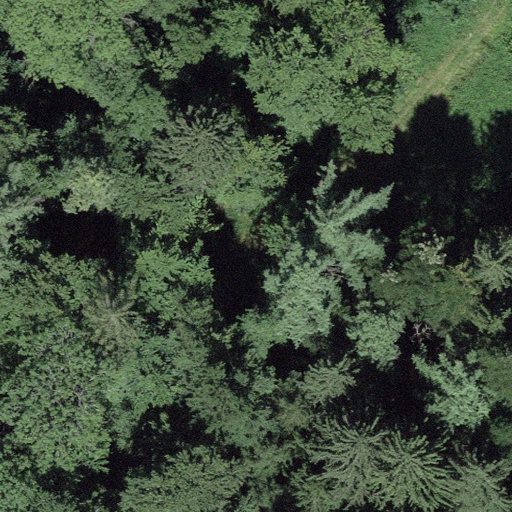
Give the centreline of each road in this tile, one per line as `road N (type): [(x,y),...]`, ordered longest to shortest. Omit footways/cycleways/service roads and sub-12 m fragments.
road 1 (track): [(29,230),(152,278),(257,269),(356,187),(491,0)]
road 2 (track): [(13,0),(41,511)]
